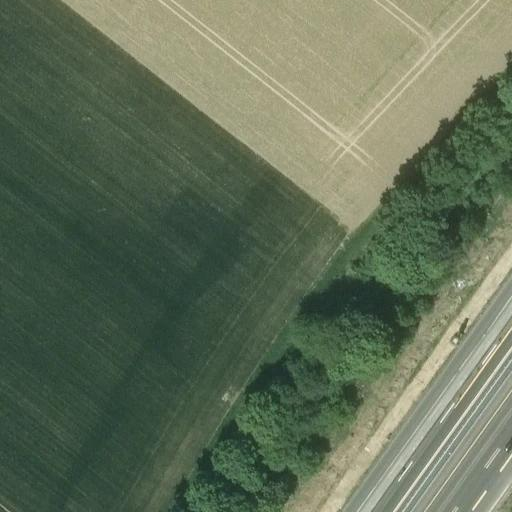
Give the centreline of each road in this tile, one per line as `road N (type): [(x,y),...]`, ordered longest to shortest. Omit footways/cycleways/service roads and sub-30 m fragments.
road 1 (motorway): [(511,317),(374,511)]
road 2 (motorway): [(441,511),(511,411)]
